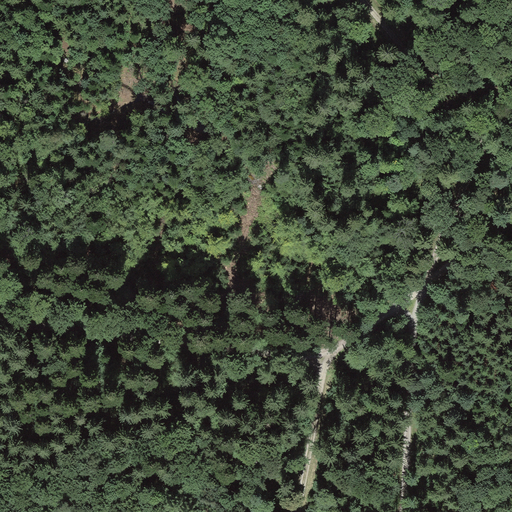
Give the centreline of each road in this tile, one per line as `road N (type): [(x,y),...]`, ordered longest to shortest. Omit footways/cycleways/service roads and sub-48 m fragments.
road 1 (track): [(511,214),(395,311),(319,345),(238,356),(0,327)]
road 2 (track): [(388,511),(402,369),(447,217),(454,136),(442,82),(366,5)]
road 3 (track): [(291,511),(319,345)]
road 4 (track): [(447,217),(511,89)]
